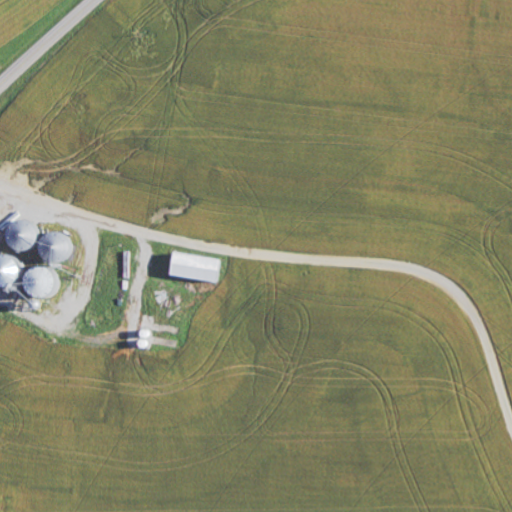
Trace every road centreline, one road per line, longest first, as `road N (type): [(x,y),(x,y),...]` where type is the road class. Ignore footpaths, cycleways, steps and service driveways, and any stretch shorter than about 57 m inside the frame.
road 1 (residential): [(511,298),(499,271),(0,149)]
road 2 (secondary): [(0,87),(96,0)]
